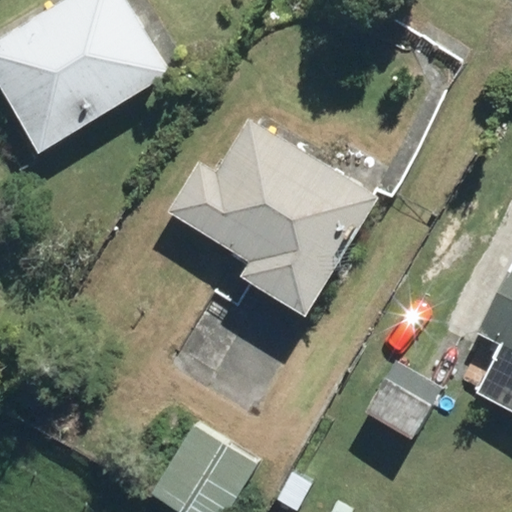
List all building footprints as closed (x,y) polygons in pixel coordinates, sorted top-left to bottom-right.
[(136,0),(63,0),(0,38),(0,68),(48,147),(178,69),(136,0)] [(206,161),(179,205),(260,255),(252,268),(263,275),(316,307),(385,195),(257,117),(224,171),(206,161)] [(511,341),(511,275),(485,327),(511,341)] [(0,290),(0,315),(12,299),(0,290)] [(434,354),(460,368),(471,346),(445,332),(434,354)] [(398,349),(369,398),(426,432),(455,383),(398,349)] [(191,461),(170,498),(194,511),(209,511),(227,481),(191,461)]
